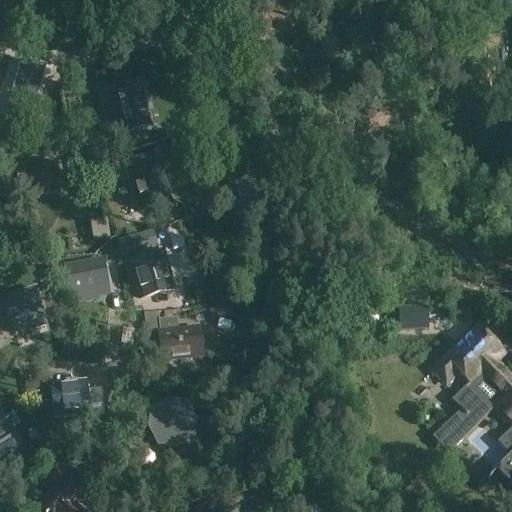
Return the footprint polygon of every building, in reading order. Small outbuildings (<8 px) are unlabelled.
[(109,0),(81,0),(82,13),(110,10),(109,0)] [(45,68),(22,62),(7,113),(30,120),(45,68)] [(493,88),(494,63),(478,62),(476,87),(493,88)] [(138,82),(112,89),(124,137),(151,130),(138,82)] [(127,175),(140,216),(174,205),(161,164),(153,166),(149,155),(128,162),(132,174),(127,175)] [(55,162),(16,166),(19,198),(59,194),(55,162)] [(89,223),(91,243),(109,240),(106,221),(89,223)] [(134,260),(128,261),(138,299),(171,290),(167,276),(161,255),(156,256),(134,262),(134,260)] [(101,262),(66,269),(72,303),(94,299),(94,294),(106,291),(101,262)] [(4,298),(9,317),(14,332),(34,327),(35,330),(47,327),(41,307),(36,289),(4,298)] [(399,310),(400,331),(427,330),(426,309),(399,310)] [(176,320),(144,323),(145,337),(158,335),(161,363),(203,359),(200,330),(178,332),(176,320)] [(444,359),(430,373),(445,389),(446,389),(459,376),(469,386),(453,401),(451,402),(460,411),(432,439),(448,455),(496,408),(511,425),(511,377),(497,362),(502,357),(477,330),(444,359)] [(87,382),(50,386),(54,421),(86,418),(86,420),(92,419),(90,426),(100,428),(102,418),(105,418),(102,395),(88,396),(87,382)] [(177,449),(195,440),(196,419),(187,403),(167,401),(149,411),(148,430),(157,449),(177,449)] [(7,426),(0,430),(0,464),(23,450),(7,426)] [(511,431),(500,443),(511,456),(499,469),(511,481),(511,431)] [(55,492),(39,511),(77,511),(71,506),(81,494),(61,477),(61,478),(58,475),(48,487),(55,492)] [(17,511),(30,511),(42,497),(27,486),(10,505),(17,511)]
